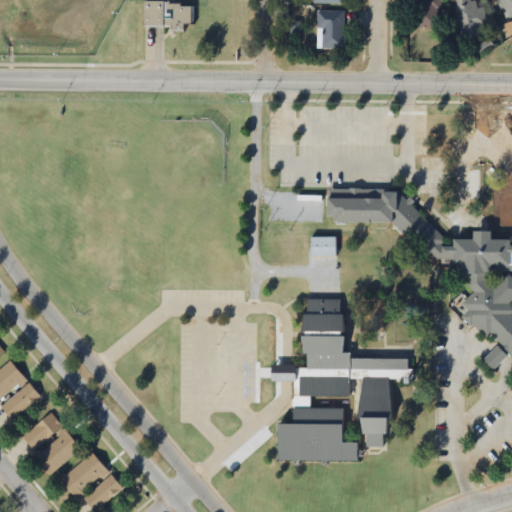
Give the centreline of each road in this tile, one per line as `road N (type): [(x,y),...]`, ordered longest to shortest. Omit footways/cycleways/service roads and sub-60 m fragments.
road 1 (tertiary): [(511,88),(0,84)]
road 2 (tertiary): [(219,511),(0,245)]
road 3 (tertiary): [(0,292),(187,511)]
road 4 (residential): [(0,463),(41,511),(176,499),(195,484)]
